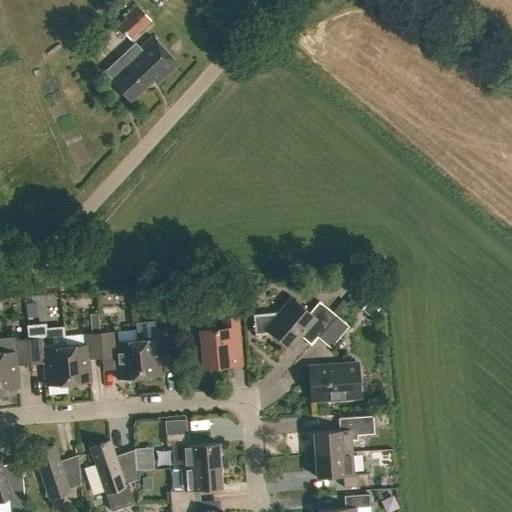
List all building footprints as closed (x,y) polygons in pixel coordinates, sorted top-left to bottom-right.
[(138,8),(117,27),(130,40),(150,21),(138,8)] [(157,84),(178,65),(152,37),(138,49),(139,50),(136,53),(135,52),(122,65),(123,67),(109,80),(130,102),(153,80),(157,84)] [(301,338),(311,345),(317,338),(335,317),(319,302),(309,313),(291,298),(278,313),(253,315),(255,336),(271,334),(290,350),(301,338)] [(237,315),(223,317),(224,329),(200,331),(203,368),(241,365),(237,315)] [(346,327),(335,317),(317,338),(318,338),(328,347),(346,327)] [(28,340),(30,365),(43,364),(45,386),(68,384),(65,347),(64,327),(62,327),(63,329),(44,330),(44,326),(28,328),(28,326),(27,326),(28,340)] [(136,341),(140,378),(162,376),(161,353),(173,352),(171,327),(155,328),(156,339),(136,341)] [(116,332),(100,333),(103,371),(111,371),(111,367),(115,367),(116,380),(140,378),(136,341),(116,342),(116,332)] [(65,347),(68,384),(91,382),(89,360),(102,358),(99,333),(92,334),(83,335),(84,345),(65,347)] [(0,352),(0,390),(19,388),(17,366),(30,365),(28,340),(12,341),(13,352),(0,352)] [(311,365),(313,403),(357,400),(355,362),(311,365)] [(312,433),(314,455),(352,452),(351,441),(357,441),(357,436),(374,435),(373,416),(338,419),(339,431),(312,433)] [(182,468),(219,466),(218,443),(192,445),(191,433),(165,435),(166,447),(171,447),(173,469),(182,468)] [(115,458),(109,441),(89,448),(111,511),(134,504),(128,487),(126,488),(125,485),(136,481),(134,450),(133,450),(133,452),(115,458)] [(54,446),(33,453),(49,500),(70,493),(69,490),(80,486),(78,455),(77,455),(77,457),(59,463),(54,446)] [(342,476),(343,488),(368,486),(367,474),(353,475),(352,452),(314,455),(316,478),(342,476)] [(0,501),(9,499),(9,511),(25,511),(21,460),(20,460),(20,461),(2,467),(0,460),(0,501)] [(169,491),(170,504),(195,502),(195,490),(221,488),(219,466),(182,468),(183,490),(169,491)] [(318,510),(318,511),(355,511),(356,508),(370,507),(369,495),(344,497),(344,508),(318,510)] [(222,511),(223,511),(220,511),(196,511),(195,502),(170,504),(170,511),(222,511)]
